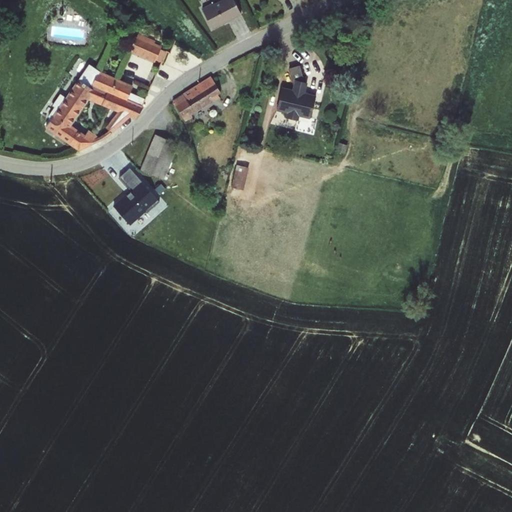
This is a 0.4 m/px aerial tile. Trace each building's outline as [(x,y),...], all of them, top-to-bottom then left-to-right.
[(236,0),(215,0),(201,7),(211,31),(243,15),(236,0)] [(131,49),(156,60),(164,43),(139,32),(131,49)] [(74,126),(86,97),(119,110),(111,129),(119,132),(127,112),(138,117),(146,97),(131,90),(134,82),(79,59),(73,73),(72,73),(47,131),(87,148),(94,131),(88,129),(87,131),(74,126)] [(292,87),(281,87),(275,112),(291,115),(289,119),(299,124),(302,116),(311,117),(316,94),(308,92),(309,83),(301,64),(288,68),(292,87)] [(208,79),(173,106),(183,122),(224,99),(208,79)] [(153,127),(139,169),(164,181),(179,138),(153,127)] [(233,184),(244,186),(249,165),(238,163),(233,184)] [(131,187),(112,203),(131,224),(159,198),(130,166),(120,175),(131,187)]
